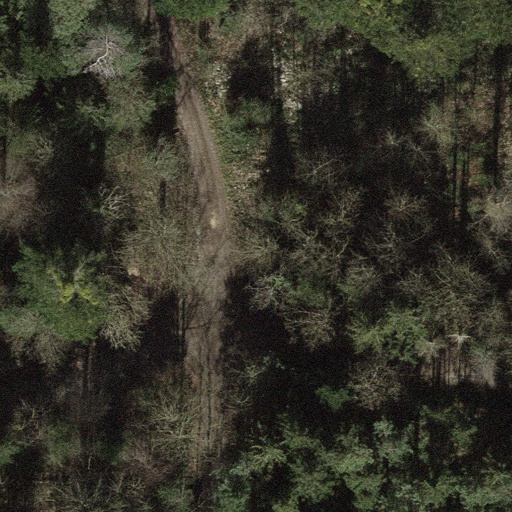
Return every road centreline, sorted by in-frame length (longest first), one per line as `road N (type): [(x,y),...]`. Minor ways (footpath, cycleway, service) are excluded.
road 1 (track): [(141,0),(208,164),(223,273),(205,323)]
road 2 (track): [(511,376),(205,323)]
road 3 (track): [(0,402),(76,380),(205,323)]
road 4 (track): [(254,511),(205,323)]
